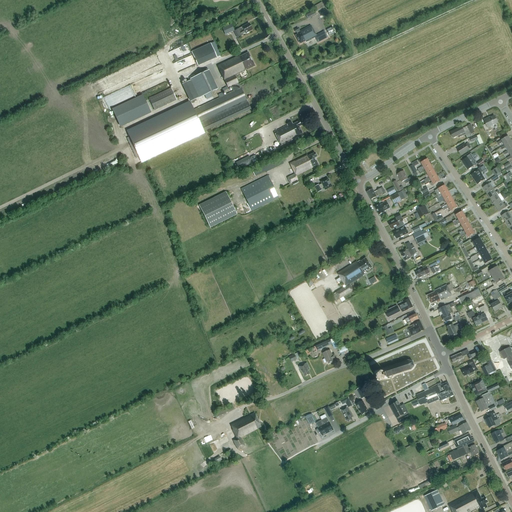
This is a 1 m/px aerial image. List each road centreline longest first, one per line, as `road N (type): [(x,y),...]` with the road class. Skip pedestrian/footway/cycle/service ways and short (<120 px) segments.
road 1 (tertiary): [(355,181),(256,0)]
road 2 (tertiary): [(441,353),(355,181)]
road 3 (residential): [(511,263),(428,134)]
road 4 (unclassified): [(318,444),(448,369)]
road 5 (tertiary): [(511,500),(448,369)]
